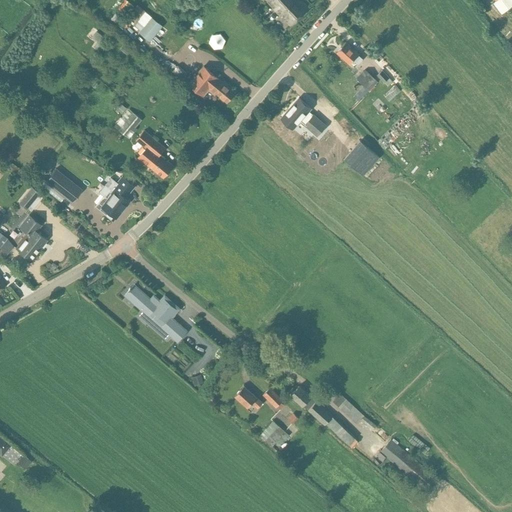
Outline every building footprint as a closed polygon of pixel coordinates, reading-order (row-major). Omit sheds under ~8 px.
[(266,0),(290,25),(309,7),(302,0),(266,0)] [(162,26),(152,17),(139,33),(150,41),(162,26)] [(93,46),(97,49),(105,38),(96,31),(91,38),(97,42),(93,46)] [(353,60),(358,65),(363,59),(358,55),(359,54),(346,42),(336,52),(350,64),(353,60)] [(216,93),(227,102),(235,92),(204,66),(189,83),(203,95),(208,89),(215,94),(216,93)] [(393,82),(382,70),(377,75),(387,87),(393,82)] [(395,84),(383,95),(389,101),(401,90),(395,84)] [(303,125),(317,137),(327,125),(313,114),(313,115),(309,111),(311,108),(299,98),(281,118),(293,129),(301,121),(304,124),(303,125)] [(129,138),(142,119),(127,108),(114,127),(129,138)] [(138,157),(163,178),(173,166),(160,154),(165,148),(144,130),(136,140),(145,147),(138,157)] [(344,158),(364,175),(380,157),(367,146),(369,145),(363,139),(361,141),(360,140),(344,158)] [(44,182),(64,198),(75,184),(55,168),(44,182)] [(105,197),(103,196),(96,205),(106,213),(104,215),(113,222),(115,219),(115,218),(129,201),(125,197),(134,186),(122,176),(105,197)] [(27,210),(40,193),(31,187),(18,203),(27,210)] [(16,249),(30,260),(46,239),(35,231),(40,224),(29,216),(20,227),(27,233),(18,244),(19,245),(16,249)] [(166,302),(163,303),(154,296),(151,300),(134,285),(125,295),(142,310),(137,315),(167,341),(171,336),(177,342),(187,331),(172,318),(177,311),(168,303),(166,302)] [(195,384),(202,380),(199,374),(192,377),(195,384)] [(290,395),(303,406),(325,425),(326,424),(333,416),(333,415),(312,396),(300,384),(290,395)] [(251,404),(258,409),(263,403),(257,397),(244,386),(235,396),(248,407),(251,404)] [(289,400),(282,393),(273,403),(280,410),(298,426),(307,416),(289,400)] [(377,426),(364,415),(347,400),(340,408),(357,424),(359,420),(373,430),(377,426)] [(333,416),(326,424),(342,439),(350,431),(333,416)] [(260,436),(272,447),(276,443),(280,446),(289,435),(273,421),(260,436)] [(0,436),(0,455),(2,457),(11,445),(0,436)] [(379,458),(378,459),(383,463),(384,461),(383,460),(386,457),(427,491),(438,478),(391,439),(377,456),(379,458)] [(24,469),(31,461),(24,455),(18,463),(24,469)]
